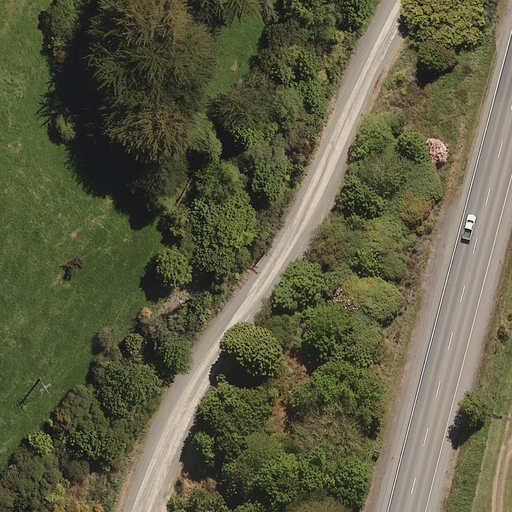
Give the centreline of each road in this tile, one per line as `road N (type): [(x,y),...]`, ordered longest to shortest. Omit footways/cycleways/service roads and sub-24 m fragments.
road 1 (unclassified): [(145,507),(186,402),(297,232),(407,0)]
road 2 (trunk): [(406,511),(511,106)]
